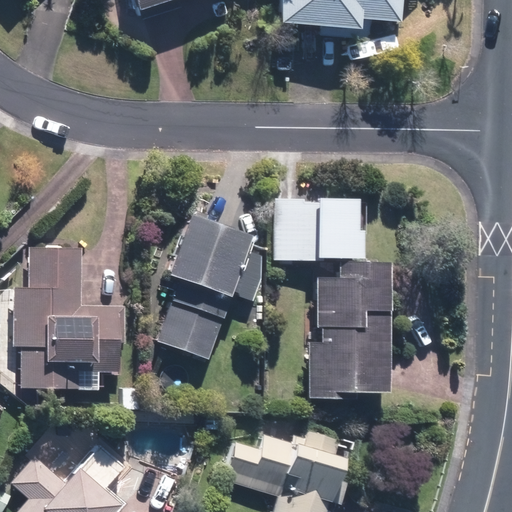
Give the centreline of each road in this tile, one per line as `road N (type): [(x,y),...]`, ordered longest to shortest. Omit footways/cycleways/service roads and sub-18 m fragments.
road 1 (residential): [(511,130),(100,122),(43,107),(0,79)]
road 2 (tertiary): [(511,388),(486,511)]
